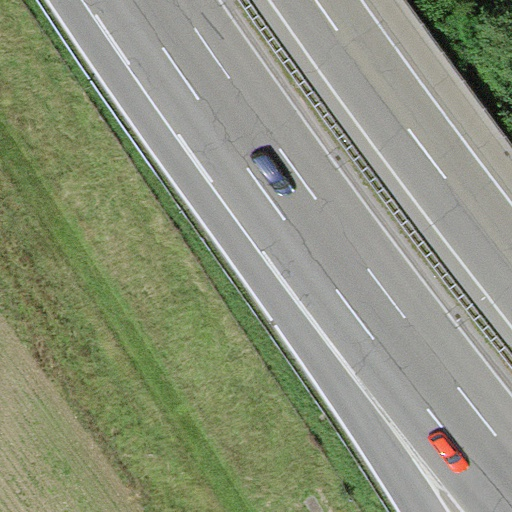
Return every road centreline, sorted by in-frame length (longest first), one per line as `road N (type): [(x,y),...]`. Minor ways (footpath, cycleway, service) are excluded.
road 1 (motorway): [(269,167),(511,470)]
road 2 (motorway): [(269,167),(309,334),(425,511)]
road 3 (motorway): [(511,260),(322,0)]
road 4 (motorway): [(162,0),(269,167)]
